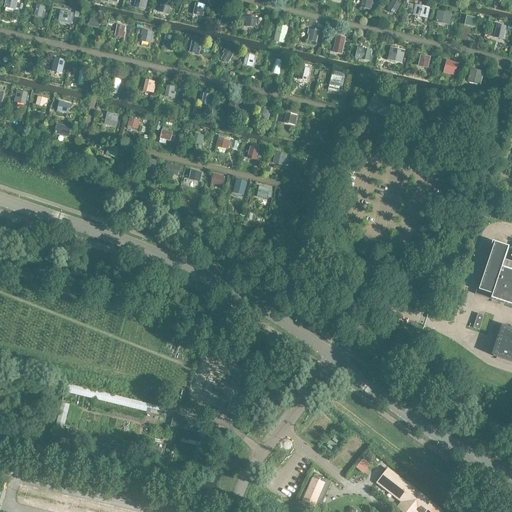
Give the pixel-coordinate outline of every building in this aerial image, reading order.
[(15,9),(16,1),(11,0),(6,0),(5,7),(15,9)] [(136,0),(134,7),(145,9),(146,4),(144,4),(145,0),(136,0)] [(399,4),(400,3),(397,1),(396,2),(392,0),(388,8),(395,12),(400,5),(399,4)] [(159,12),(169,14),(170,10),(169,9),(170,5),(161,3),(159,12)] [(203,16),(204,11),(202,10),(203,6),(198,4),(195,14),(203,16)] [(45,8),(37,6),(34,15),(44,18),(45,13),(43,12),(45,8)] [(425,17),(427,9),(417,6),(414,15),(425,17)] [(74,14),(61,11),(58,22),(72,25),(74,14)] [(451,13),(437,11),(435,23),(449,25),(451,13)] [(230,27),(232,17),(225,15),(223,20),(222,19),(221,24),(230,27)] [(465,24),(475,26),(477,17),(467,15),(465,24)] [(256,17),(243,17),(243,23),(246,23),(245,27),(255,28),(256,17)] [(98,28),(100,20),(90,18),(90,20),(92,20),(90,26),(98,28)] [(502,37),(505,27),(497,25),(494,35),(502,37)] [(115,35),(124,37),(125,33),(124,32),(125,27),(117,26),(115,35)] [(284,41),(286,31),(278,29),(275,39),(284,41)] [(308,34),(309,35),(307,39),(316,41),(318,32),(309,30),(308,34)] [(149,43),(152,33),(142,31),(141,36),(143,36),(142,41),(149,43)] [(163,46),(173,48),(174,43),(172,43),(173,38),(166,36),(163,46)] [(342,50),(344,40),(341,39),(341,37),(337,36),(334,48),(342,50)] [(200,44),(192,42),(190,51),(199,54),(200,49),(199,49),(200,44)] [(225,49),(219,58),(228,64),(234,54),(225,49)] [(365,49),(364,50),(357,49),(355,58),(371,62),(372,56),(370,56),(372,50),(365,49)] [(402,52),(393,50),(391,59),(399,61),(400,55),(401,56),(402,52)] [(246,54),(243,65),(254,68),(257,57),(255,57),(246,54)] [(419,66),(429,68),(431,58),(422,56),(419,66)] [(62,74),(65,61),(55,58),(51,72),(62,74)] [(21,60),(19,70),(30,73),(31,67),(30,67),(31,63),(21,60)] [(280,67),(281,62),(274,60),(273,65),(271,70),(280,72),(280,67)] [(443,74),(455,76),(458,63),(446,61),(443,74)] [(301,68),(298,81),(307,83),(310,70),(301,68)] [(470,69),(467,83),(481,86),(484,72),(470,69)] [(77,84),(84,85),(84,82),(87,74),(79,72),(78,80),(77,84)] [(339,88),(341,78),(332,76),(330,86),(339,88)] [(111,88),(111,92),(117,93),(118,89),(121,82),(112,80),(111,88)] [(146,80),(143,91),(154,94),(155,87),(153,87),(155,82),(146,80)] [(167,86),(165,97),(175,99),(176,92),(175,92),(176,87),(167,86)] [(26,105),(28,94),(16,91),(14,102),(26,105)] [(391,120),(393,114),(398,104),(375,93),(367,109),(391,120)] [(204,94),(201,104),(211,106),(212,101),(210,101),(212,96),(204,94)] [(47,104),(48,100),(38,97),(36,107),(43,109),(45,103),(47,104)] [(231,100),(229,111),(237,113),(239,108),(241,108),(242,103),(231,100)] [(69,104),(59,102),(57,112),(65,113),(67,107),(68,107),(69,104)] [(261,107),(260,114),(259,117),(268,119),(269,114),(268,114),(269,109),(261,107)] [(107,113),(104,125),(116,128),(119,115),(107,113)] [(286,113),(284,124),(295,127),(297,116),(286,113)] [(416,127),(454,144),(462,128),(437,116),(433,125),(420,119),(416,127)] [(137,128),(139,120),(129,118),(127,126),(137,128)] [(322,121),(317,131),(325,135),(330,126),(322,121)] [(54,134),(69,138),(72,128),(57,124),(54,134)] [(160,139),(171,142),(173,133),(167,131),(168,129),(163,128),(162,130),(160,139)] [(201,141),(203,136),(195,134),(192,144),(202,146),(203,142),(201,141)] [(227,149),(229,141),(218,139),(217,147),(227,149)] [(109,145),(105,155),(116,159),(119,149),(109,145)] [(256,160),(258,148),(250,146),(248,158),(256,160)] [(281,154),(276,152),(274,160),(276,161),(276,163),(283,165),(285,156),(281,155),(281,154)] [(154,172),(156,162),(146,159),(144,169),(154,172)] [(319,162),(313,161),(311,165),(309,172),(318,174),(318,167),(319,162)] [(177,175),(179,167),(166,164),(165,172),(177,175)] [(191,171),(189,180),(200,183),(203,173),(191,171)] [(225,178),(213,175),(211,183),(221,186),(221,185),(223,185),(225,178)] [(236,180),(233,193),(244,196),(248,182),(236,180)] [(257,197),(267,200),(268,196),(271,197),(272,190),(270,190),(270,189),(259,186),(257,197)] [(290,202),(292,194),(281,191),(279,199),(290,202)] [(303,196),(301,206),(314,209),(317,199),(303,196)] [(511,271),(502,268),(508,248),(492,243),(475,293),(511,305),(511,271)] [(479,330),(484,316),(478,314),(473,328),(479,330)] [(511,328),(501,325),(496,340),(493,352),(492,355),(511,362),(511,328)] [(65,433),(68,402),(60,401),(57,432),(65,433)] [(170,427),(199,434),(202,422),(173,415),(170,427)] [(373,464),(365,457),(357,467),(365,474),(373,464)] [(388,470),(379,481),(406,502),(400,510),(402,511),(416,511),(417,511),(418,511),(439,511),(441,511),(388,470)] [(314,507),(322,489),(324,484),(313,479),(303,502),(314,507)] [(322,489),(317,501),(331,507),(336,496),(322,489)]
